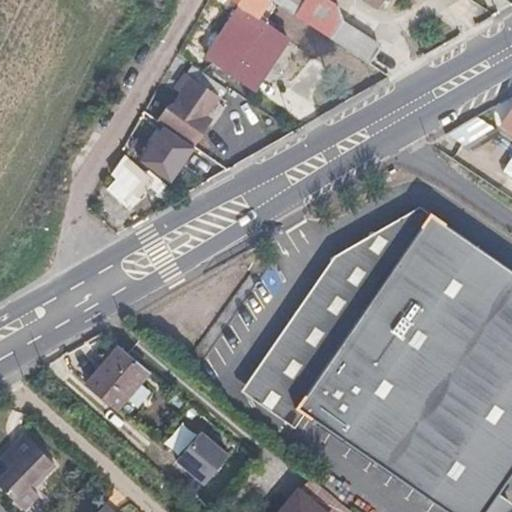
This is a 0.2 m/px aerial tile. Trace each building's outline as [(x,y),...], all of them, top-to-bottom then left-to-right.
[(257,19),(269,0),(229,0),(229,1),(238,7),(205,55),(251,87),(270,58),(274,61),(288,39),(257,19)] [(269,0),(358,56),(368,40),(367,34),(334,13),(327,0),(269,0)] [(381,0),(362,0),(376,9),(381,0)] [(228,89),(194,65),(186,75),(183,73),(178,81),(186,87),(173,105),(167,100),(157,115),(192,139),(202,126),(199,123),(218,98),(220,100),(228,89)] [(481,112),(452,129),(465,152),(494,135),(481,112)] [(146,113),(142,118),(172,138),(174,135),(146,113)] [(172,138),(142,118),(127,138),(144,152),(145,150),(156,159),(172,138)] [(139,164),(130,155),(115,170),(132,187),(147,174),(139,164)] [(151,170),(143,161),(139,164),(147,174),(151,170)] [(329,262),(234,396),(287,433),(293,424),(416,511),(477,511),(511,464),(511,281),(412,212),(329,262)] [(148,369),(120,346),(88,384),(117,408),(148,369)] [(13,422),(0,434),(0,483),(11,495),(26,480),(17,470),(26,462),(30,464),(43,452),(13,422)] [(205,484),(229,456),(202,433),(178,461),(205,484)] [(309,476),(298,491),(322,511),(351,511),(352,511),(309,476)] [(279,511),(322,511),(298,491),(279,511)] [(8,511),(0,503),(0,511),(8,511)]
